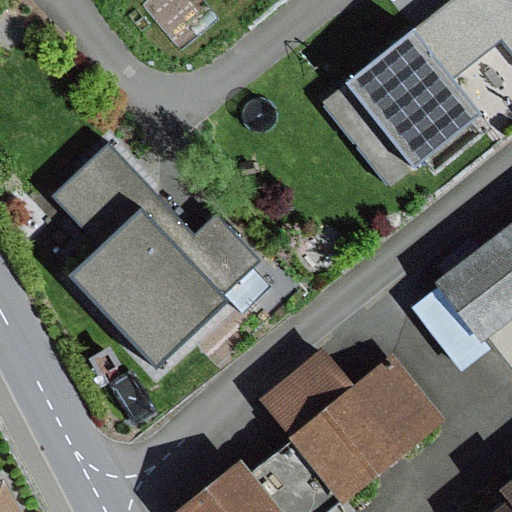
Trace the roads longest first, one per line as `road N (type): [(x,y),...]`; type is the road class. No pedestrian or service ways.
road 1 (residential): [(511,167),(326,312),(147,473),(101,502)]
road 2 (residential): [(66,0),(121,72),(151,90),(186,93),(219,80),(322,0)]
road 3 (unclassified): [(101,502),(0,320)]
